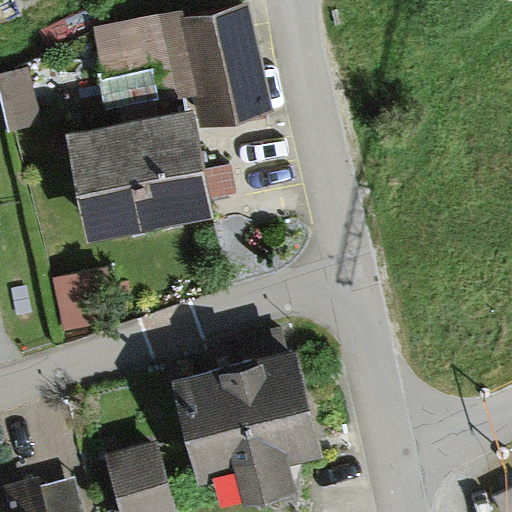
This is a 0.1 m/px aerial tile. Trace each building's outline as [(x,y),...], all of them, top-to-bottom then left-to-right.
[(163,96),(69,116),(93,226),(158,212),(216,199),(198,115),(273,99),(251,0),(208,0),(185,5),(183,0),(179,0),(94,18),(109,87),(159,76),(163,96)] [(29,61),(0,67),(0,76),(10,125),(41,118),(29,61)] [(110,260),(54,272),(65,323),(101,315),(96,292),(116,288),(110,260)] [(298,327),(173,362),(202,467),(236,457),(245,487),(273,479),(302,471),(295,449),(330,439),(298,327)] [(179,511),(160,432),(107,445),(123,511),(179,511)] [(0,511),(87,511),(76,469),(8,488),(6,480),(0,481),(0,511)]
